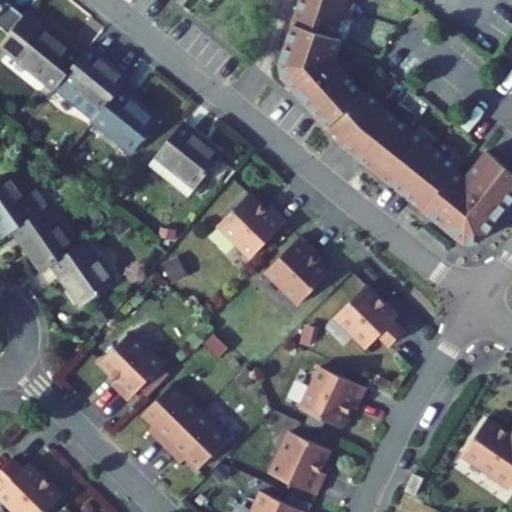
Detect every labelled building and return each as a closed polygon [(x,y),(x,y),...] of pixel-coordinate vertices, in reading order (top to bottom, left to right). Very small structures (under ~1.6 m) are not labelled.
[(0,0),(0,11),(9,0),(0,0)] [(372,159),(469,248),(483,245),(511,207),(511,171),(490,154),(468,183),(458,175),(461,171),(374,91),(371,94),(342,53),(348,33),(341,30),(350,0),(306,0),(288,57),(290,70),(344,130),(348,135),(372,159)] [(62,84),(80,63),(23,19),(0,47),(0,53),(53,94),(62,84)] [(103,116),(121,95),(129,84),(89,53),(80,63),(62,84),(103,116)] [(62,84),(53,94),(94,126),(103,116),(62,84)] [(136,159),(161,126),(121,95),(103,116),(94,126),(136,159)] [(223,160),(183,127),(157,158),(197,191),(223,160)] [(0,179),(0,240),(0,241),(14,233),(48,213),(35,193),(24,200),(9,175),(0,179)] [(248,263),(285,226),(273,215),(268,220),(264,215),(247,198),(216,230),(248,263)] [(273,215),(268,210),(264,215),(268,220),(273,215)] [(48,213),(14,233),(41,276),(54,268),(75,256),(49,212),(48,213)] [(313,247),(302,236),(265,273),(298,306),(330,274),(313,257),(308,252),(313,247)] [(75,256),(54,268),(81,312),(116,291),(88,247),(75,256)] [(318,251),(313,247),(308,252),(313,257),(318,251)] [(395,321),(399,316),(368,285),(336,317),(368,348),(381,335),(392,346),(405,331),(395,321)] [(117,388),(129,399),(165,362),(132,329),(101,361),(118,378),(122,383),(117,388)] [(363,403),(369,388),(323,367),(303,409),(343,427),(353,406),(356,400),(363,403)] [(113,383),(117,388),(122,383),(118,378),(113,383)] [(203,409),(175,381),(144,413),(156,425),(161,429),(156,434),(167,446),(203,409)] [(360,408),(363,403),(356,400),(353,406),(360,408)] [(203,409),(167,446),(178,457),(183,452),(187,456),(199,468),(231,436),(203,409)] [(493,483),(511,455),(511,425),(505,421),(497,431),(492,427),(470,412),(444,449),(493,483)] [(497,431),(505,421),(499,417),(492,427),(497,431)] [(151,430),(156,434),(161,429),(156,425),(151,430)] [(271,473),(317,495),(324,481),(318,478),(321,472),(331,450),(290,431),(271,473)] [(183,452),(178,457),(182,461),(187,456),(183,452)] [(0,508),(3,511),(20,511),(44,489),(21,465),(16,470),(6,461),(0,454),(0,508)] [(16,470),(21,465),(11,456),(6,461),(16,470)] [(318,478),(324,481),(327,474),(321,472),(318,478)] [(288,511),(290,507),(244,485),(231,511),(288,511)]
